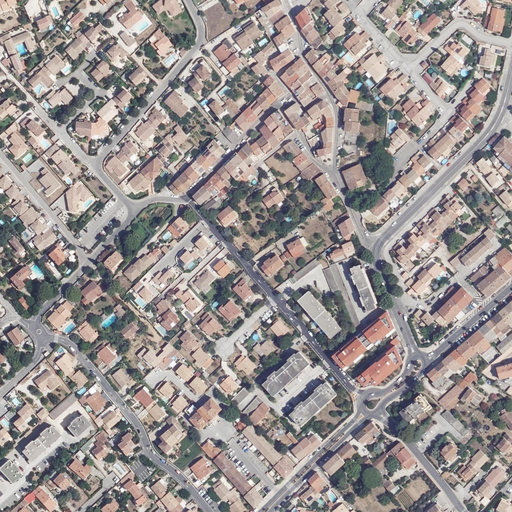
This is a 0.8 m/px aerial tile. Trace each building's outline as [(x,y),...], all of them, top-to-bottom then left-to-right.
[(8,5),(15,2),(13,0),(0,0),(0,10),(3,10),(9,7),(8,5)] [(175,0),(160,0),(153,6),(159,13),(164,9),(169,10),(172,16),(181,11),(175,0)] [(281,6),(277,0),(275,1),(267,6),(262,9),(264,11),(265,13),(271,10),(274,8),(280,7),(281,6)] [(335,6),(339,3),(336,0),(329,0),(327,2),(325,4),(331,10),(335,6)] [(404,0),(390,0),(387,3),(389,5),(395,10),(404,0)] [(407,12),(418,0),(417,0),(415,0),(403,13),(407,17),(410,14),(407,12)] [(469,10),(475,16),(477,13),(481,10),(482,9),(479,6),(481,4),(477,0),(467,0),(461,7),(463,9),(466,7),(468,5),(471,8),(469,10)] [(125,14),(119,19),(125,26),(133,20),(135,22),(141,16),(138,12),(135,8),(137,7),(133,2),(127,7),(131,11),(126,15),(125,14)] [(391,21),(392,20),(395,22),(399,18),(393,14),(396,11),(395,10),(389,5),(383,14),(388,18),(391,21)] [(331,10),(330,11),(328,13),(333,19),(338,14),(341,11),(339,10),(335,6),(331,10)] [(271,10),(265,13),(266,14),(269,19),(281,10),(281,9),(280,7),(274,8),(271,10)] [(312,16),(311,14),(308,7),(299,16),(300,21),(304,29),(311,23),(314,21),(312,16)] [(489,27),(488,30),(499,33),(501,24),(504,11),(492,8),(491,16),(492,17),(490,22),(489,27)] [(269,30),(277,24),(286,17),(281,10),(269,19),(266,14),(259,19),(267,32),(269,30)] [(75,26),(85,17),(80,12),(70,21),(75,26)] [(403,22),(407,17),(403,13),(401,15),(399,18),(403,22)] [(338,14),(333,19),(330,21),(336,27),(344,20),(338,14)] [(433,14),(419,27),(420,28),(428,35),(431,32),(430,31),(441,21),(435,14),(433,14)] [(35,19),(38,28),(52,23),(49,15),(35,19)] [(286,17),(277,24),(282,31),(292,23),(288,16),(286,17)] [(403,22),(395,30),(398,33),(399,32),(404,36),(412,28),(413,26),(409,22),(410,21),(407,18),(403,22)] [(135,22),(133,20),(125,26),(126,28),(127,29),(135,22)] [(253,20),(243,27),(245,29),(255,22),(253,20)] [(336,27),(332,31),(338,37),(346,29),(343,26),(346,23),(344,20),(336,27)] [(245,29),(245,30),(246,32),(253,41),(263,34),(255,22),(245,29)] [(100,23),(99,23),(95,27),(98,31),(103,27),(100,23)] [(287,38),(297,32),(292,23),(282,31),(283,33),(287,38)] [(317,32),(311,23),(304,29),(302,31),(307,37),(311,32),(313,35),(317,32)] [(86,34),(90,38),(92,40),(97,36),(95,35),(98,31),(95,27),(93,25),(85,33),(86,34)] [(417,33),(412,28),(404,36),(403,38),(401,39),(404,42),(405,41),(406,39),(409,42),(410,41),(412,44),(417,39),(414,36),(417,33)] [(418,31),(425,37),(428,35),(420,28),(417,30),(418,31)] [(245,29),(234,37),(236,39),(246,32),(245,30),(245,29)] [(135,41),(126,30),(125,31),(122,33),(120,35),(129,46),(135,41)] [(157,30),(152,35),(155,39),(161,34),(157,30)] [(269,30),(267,32),(266,32),(272,41),(275,39),(269,30)] [(33,46),(27,31),(10,39),(4,41),(5,43),(10,57),(7,60),(12,66),(13,67),(14,68),(16,71),(22,68),(13,44),(23,40),(27,49),(33,46)] [(321,34),(319,31),(317,32),(313,35),(311,32),(307,37),(311,44),(319,36),(321,34)] [(246,32),(236,39),(243,50),(254,43),(253,41),(246,32)] [(362,40),(365,38),(366,36),(368,34),(366,32),(360,37),(362,40)] [(285,44),(283,41),(287,38),(283,33),(275,39),(277,43),(279,47),(285,44)] [(5,43),(4,41),(10,39),(8,34),(0,36),(0,39),(2,44),(5,43)] [(84,35),(83,34),(79,38),(85,43),(89,40),(84,35)] [(158,43),(164,37),(161,34),(155,39),(156,40),(158,43)] [(365,43),(371,38),(368,34),(366,36),(365,38),(362,40),(365,43)] [(358,44),(360,42),(361,42),(355,35),(352,37),(358,44)] [(324,42),(322,39),(319,36),(311,44),(317,49),(321,44),(324,42)] [(85,43),(79,38),(79,37),(65,49),(72,57),(76,53),(78,54),(87,46),(85,43)] [(168,48),(171,45),(164,37),(158,43),(156,40),(150,45),(152,48),(154,46),(159,51),(156,53),(161,58),(163,55),(162,54),(168,48)] [(342,47),(347,53),(350,51),(352,49),(358,44),(352,37),(342,47)] [(234,55),(229,50),(234,46),(228,39),(223,43),(224,44),(214,53),(216,55),(221,60),(221,61),(224,63),(234,55)] [(272,41),(261,51),(266,56),(274,48),(273,47),(277,43),(275,39),(272,41)] [(366,48),(363,45),(360,42),(358,44),(352,49),(357,55),(366,48)] [(450,48),(447,46),(444,49),(450,54),(451,55),(454,57),(456,53),(462,58),(468,51),(459,43),(457,45),(454,43),(450,48)] [(123,59),(128,54),(119,44),(114,48),(113,47),(107,52),(108,53),(106,56),(112,62),(115,58),(119,55),(123,59)] [(287,47),(285,44),(279,47),(283,54),(284,53),(290,49),(288,46),(287,47)] [(295,58),(290,49),(284,53),(290,62),(295,58)] [(317,54),(315,51),(313,49),(306,56),(314,66),(319,61),(315,56),(317,54)] [(495,61),(492,61),(493,54),(491,54),(492,50),(486,49),(485,55),(484,57),(482,56),(480,65),(490,68),(491,65),(494,66),(495,61)] [(261,51),(260,52),(255,57),(260,63),(267,57),(266,56),(261,51)] [(290,62),(284,53),(283,54),(277,58),(282,67),(290,62)] [(231,72),(242,62),(235,54),(234,55),(224,63),(231,72)] [(385,56),(383,54),(378,58),(377,59),(374,56),(367,62),(362,66),(368,72),(369,71),(379,62),(380,61),(385,56)] [(450,54),(442,62),(444,63),(451,55),(450,54)] [(459,69),(463,65),(454,57),(451,55),(444,63),(441,66),(450,74),(456,67),(459,69)] [(65,65),(56,56),(46,65),(43,68),(49,76),(53,72),(59,66),(61,69),(65,65)] [(260,63),(255,57),(249,63),(250,64),(250,65),(254,62),(257,65),(260,63)] [(268,59),(267,57),(260,63),(262,65),(266,62),(265,62),(268,59)] [(282,67),(277,58),(271,62),(276,72),(282,67)] [(306,64),(301,58),(292,66),(297,72),(306,64)] [(320,60),(319,61),(314,66),(319,73),(327,64),(330,61),(330,60),(327,58),(322,63),(320,61),(320,60)] [(364,58),(359,62),(362,66),(367,62),(364,58)] [(107,69),(110,66),(103,59),(96,67),(97,68),(91,73),(97,81),(104,75),(103,74),(107,70),(107,69)] [(330,61),(327,64),(319,73),(324,79),(332,69),(335,66),(330,61)] [(376,80),(386,71),(384,69),(379,62),(369,71),(376,80)] [(257,65),(253,68),(258,75),(262,72),(265,69),(263,66),(262,65),(260,63),(257,65)] [(297,72),(301,77),(310,70),(310,69),(306,64),(297,72)] [(197,71),(193,73),(196,77),(198,80),(202,77),(205,80),(212,74),(204,65),(197,71)] [(225,65),(220,68),(224,75),(229,72),(225,65)] [(53,72),(55,75),(61,69),(59,66),(53,72)] [(297,72),(292,66),(287,71),(291,77),(297,72)] [(142,78),(144,79),(148,75),(140,67),(129,78),(135,85),(142,78)] [(348,76),(353,71),(351,69),(349,67),(345,70),(344,71),(348,76)] [(450,74),(453,77),(459,69),(456,67),(450,74)] [(47,86),(53,80),(49,76),(43,68),(29,81),(34,87),(42,80),(43,82),(47,86)] [(332,69),(324,79),(328,84),(338,76),(332,69)] [(305,85),(314,76),(310,70),(301,77),(300,78),(305,85)] [(287,71),(281,77),(291,87),(300,78),(301,77),(297,72),(291,77),(287,71)] [(338,76),(328,84),(335,92),(345,86),(345,85),(342,81),(348,76),(344,71),(338,76)] [(401,82),(407,77),(404,74),(398,80),(401,83),(401,82)] [(275,81),(271,76),(264,82),(260,86),(265,92),(269,88),(275,81)] [(311,87),(312,89),(319,84),(314,76),(305,85),(308,89),(311,87)] [(486,76),(475,87),(477,89),(482,95),(490,87),(494,84),(486,76)] [(204,86),(198,80),(196,77),(192,80),(190,77),(187,79),(189,82),(197,92),(204,86)] [(135,85),(137,86),(144,79),(142,78),(135,85)] [(295,93),(305,85),(300,78),(291,87),(295,93)] [(436,83),(433,81),(430,84),(441,97),(449,87),(444,83),(444,82),(440,78),(436,83)] [(381,88),(387,95),(389,93),(398,85),(395,83),(392,79),(381,88)] [(278,98),(284,92),(275,81),(269,88),(278,98)] [(313,100),(325,92),(319,84),(312,89),(311,87),(308,89),(306,91),(309,95),(313,100)] [(401,86),(399,84),(398,85),(389,93),(395,100),(405,91),(405,90),(401,86)] [(306,91),(308,89),(305,85),(295,93),(298,97),(306,91)] [(362,94),(366,90),(368,88),(366,85),(360,92),(362,94)] [(341,100),(337,104),(341,107),(346,110),(348,106),(351,93),(345,86),(335,92),(338,98),(341,100)] [(60,98),(66,103),(72,97),(64,88),(61,91),(61,92),(60,94),(57,92),(56,93),(53,90),(46,96),(49,99),(47,101),(52,106),(60,98)] [(122,88),(114,94),(116,96),(123,89),(122,88)] [(272,104),(278,98),(269,88),(265,92),(263,93),(272,104)] [(467,93),(469,95),(472,99),(477,104),(484,97),(482,95),(477,89),(475,91),(472,88),(467,93)] [(112,99),(117,105),(120,108),(123,105),(123,104),(121,102),(129,95),(123,89),(116,96),(112,99)] [(175,90),(165,101),(176,111),(178,109),(183,115),(189,109),(182,102),(180,103),(177,101),(178,100),(176,97),(178,96),(179,94),(175,90)] [(360,92),(352,90),(351,93),(348,106),(346,110),(345,121),(346,121),(345,131),(359,132),(360,123),(358,122),(360,109),(355,109),(356,107),(358,98),(360,92)] [(301,101),(309,95),(306,91),(298,97),(301,101)] [(257,100),(265,110),(272,104),(263,93),(261,95),(257,100)] [(123,104),(130,97),(129,95),(121,102),(123,104)] [(301,101),(305,107),(313,100),(309,95),(301,101)] [(229,99),(226,96),(222,99),(226,104),(228,106),(237,117),(242,113),(240,110),(230,99),(229,99)] [(287,96),(279,102),(282,107),(291,101),(287,96)] [(474,114),(480,108),(478,105),(477,104),(472,99),(470,101),(467,97),(462,101),(463,102),(465,105),(473,113),(474,114)] [(60,102),(64,105),(66,103),(60,98),(52,106),(53,108),(60,102)] [(112,99),(111,98),(108,101),(114,107),(117,105),(112,99)] [(373,103),(358,98),(356,107),(371,111),(373,103)] [(219,104),(216,100),(210,105),(219,116),(225,111),(224,109),(222,108),(220,105),(220,106),(219,104)] [(265,110),(257,100),(250,107),(259,117),(265,110)] [(295,100),(292,103),(291,101),(282,107),(285,111),(290,107),(296,103),(295,100)] [(426,102),(422,105),(425,108),(430,103),(428,100),(426,102)] [(12,104),(10,106),(5,101),(0,106),(0,116),(2,119),(8,113),(10,114),(16,109),(12,104)] [(112,109),(114,107),(108,101),(106,103),(112,109)] [(329,106),(324,101),(317,105),(322,111),(329,106)] [(407,114),(413,120),(420,113),(415,107),(416,106),(411,101),(403,107),(408,113),(407,114)] [(112,109),(106,103),(96,112),(99,115),(100,116),(106,122),(116,113),(112,109)] [(250,107),(248,103),(240,110),(242,113),(243,114),(250,107)] [(295,113),(301,109),(296,103),(290,107),(295,113)] [(431,114),(428,110),(433,106),(430,103),(425,108),(421,112),(420,113),(413,120),(419,127),(429,118),(428,116),(431,114)] [(461,104),(456,109),(466,120),(473,113),(465,105),(464,107),(461,104)] [(317,105),(309,111),(315,121),(320,117),(324,114),(322,111),(317,105)] [(234,120),(237,117),(228,106),(224,109),(234,120)] [(333,115),(332,110),(329,106),(322,111),(324,114),(327,118),(333,117),(333,115)] [(250,107),(243,114),(251,124),(259,117),(250,107)] [(290,117),(295,113),(290,107),(285,111),(290,117)] [(475,116),(482,109),(480,108),(474,114),(475,116)] [(306,116),(305,115),(301,109),(295,113),(300,120),(306,116)] [(149,117),(151,118),(147,122),(154,129),(165,119),(157,110),(149,117)] [(284,117),(279,110),(271,115),(279,125),(279,126),(282,130),(289,125),(289,124),(284,117)] [(315,121),(309,111),(305,115),(306,116),(310,123),(311,124),(315,121)] [(295,124),(300,120),(295,113),(290,117),(295,124)] [(466,120),(468,122),(475,116),(474,114),(473,113),(466,120)] [(243,114),(236,121),(245,131),(251,124),(243,114)] [(279,125),(271,115),(265,122),(267,124),(272,131),(279,126),(279,125)] [(91,134),(99,134),(109,125),(107,123),(106,122),(100,116),(97,119),(99,120),(100,121),(96,124),(96,123),(91,123),(91,134)] [(310,123),(306,116),(300,120),(295,124),(299,130),(302,128),(305,126),(310,123)] [(454,116),(450,121),(453,125),(454,126),(460,132),(467,125),(460,117),(458,120),(456,119),(454,116)] [(33,131),(38,137),(44,131),(39,125),(38,126),(36,124),(32,120),(31,121),(28,117),(21,124),(24,128),(27,125),(32,132),(33,131)] [(327,118),(327,123),(325,124),(322,126),(317,129),(319,134),(322,132),(328,128),(333,128),(333,117),(327,118)] [(91,122),(76,121),(75,131),(79,131),(79,135),(90,135),(91,134),(91,123),(91,122)] [(136,133),(144,142),(156,131),(154,129),(147,122),(144,125),(139,130),(136,133)] [(272,131),(267,124),(260,130),(265,136),(272,131)] [(169,134),(166,137),(169,141),(171,143),(175,140),(179,144),(187,137),(178,125),(174,129),(177,132),(172,137),(169,134)] [(294,132),(289,125),(282,130),(287,137),(294,132)] [(447,131),(448,131),(446,133),(447,134),(454,126),(453,125),(447,131)] [(461,133),(469,126),(467,125),(460,132),(461,133)] [(228,126),(226,128),(223,132),(233,144),(239,138),(238,138),(228,126)] [(282,130),(279,126),(272,131),(281,142),(287,137),(282,130)] [(461,133),(460,132),(454,126),(447,134),(453,141),(454,142),(456,140),(462,134),(461,133)] [(322,132),(324,141),(325,144),(332,141),(333,128),(328,128),(322,132)] [(408,142),(410,140),(399,129),(391,136),(394,139),(391,142),(397,148),(405,140),(408,142)] [(439,132),(444,137),(441,140),(447,146),(453,141),(447,134),(446,133),(442,129),(441,130),(439,132)] [(281,142),(272,131),(265,136),(269,142),(274,148),(281,142)] [(13,145),(9,149),(16,157),(27,148),(14,133),(11,136),(12,137),(9,139),(13,145)] [(33,147),(38,143),(32,136),(27,140),(33,147)] [(269,142),(265,136),(258,141),(262,147),(269,142)] [(511,143),(505,137),(494,149),(501,155),(500,156),(507,162),(507,163),(511,168),(511,170),(511,143)] [(225,151),(214,140),(211,143),(223,154),(225,151)] [(448,148),(447,146),(441,140),(437,143),(434,146),(442,154),(448,148)] [(122,148),(123,150),(120,153),(126,160),(127,161),(130,158),(130,157),(138,150),(130,141),(122,148)] [(172,153),(170,151),(174,147),(171,143),(169,141),(159,151),(161,153),(165,158),(166,158),(172,153)] [(262,147),(258,141),(251,147),(260,160),(267,154),(262,147)] [(303,153),(293,141),(284,146),(294,159),(303,153)] [(269,142),(262,147),(267,154),(274,148),(269,142)] [(428,152),(436,160),(442,154),(434,146),(430,142),(428,144),(431,147),(433,148),(431,150),(428,152)] [(223,154),(211,143),(207,147),(209,148),(219,158),(223,154)] [(246,153),(249,156),(255,163),(260,160),(251,147),(248,143),(243,149),(246,153)] [(45,153),(49,158),(50,157),(63,172),(72,164),(66,158),(67,157),(60,149),(59,149),(55,144),(45,153)] [(317,150),(316,149),(313,151),(316,158),(331,153),(332,147),(325,148),(325,144),(320,147),(321,149),(320,150),(317,150)] [(209,148),(203,154),(213,164),(219,158),(209,148)] [(243,149),(238,154),(241,157),(246,153),(243,149)] [(238,154),(236,152),(229,160),(231,162),(238,154)] [(124,162),(126,160),(120,153),(117,155),(124,162)] [(308,159),(303,153),(294,159),(295,161),(297,163),(299,165),(308,159)] [(23,159),(25,163),(31,158),(29,154),(23,159)] [(203,154),(197,160),(198,160),(207,170),(213,164),(203,154)] [(246,163),(244,160),(241,157),(238,154),(231,162),(225,168),(232,174),(232,175),(241,167),(246,172),(250,168),(246,163)] [(421,158),(419,156),(416,159),(417,160),(419,162),(425,168),(431,162),(424,155),(421,158)] [(127,169),(122,164),(116,157),(115,156),(108,163),(114,169),(114,170),(120,177),(127,169)] [(244,160),(246,163),(250,168),(253,165),(255,163),(249,156),(244,160)] [(158,171),(161,169),(165,166),(162,162),(157,157),(156,158),(141,171),(142,172),(149,180),(153,177),(159,172),(158,171)] [(488,166),(489,165),(482,158),(477,162),(481,167),(480,168),(483,171),(487,177),(487,178),(490,181),(489,181),(493,185),(499,180),(495,176),(496,176),(493,172),(488,166)] [(308,159),(299,165),(303,169),(304,171),(313,164),(308,159)] [(198,160),(197,160),(191,166),(201,176),(207,170),(198,160)] [(416,164),(412,168),(413,169),(420,176),(426,170),(425,168),(419,162),(416,164)] [(480,168),(481,167),(477,162),(475,165),(481,172),(483,171),(480,168)] [(74,167),(72,164),(63,172),(66,174),(74,167)] [(304,171),(303,172),(310,180),(321,172),(315,164),(313,164),(304,171)] [(368,184),(360,164),(343,171),(351,191),(368,184)] [(244,173),(237,180),(242,185),(249,179),(247,177),(253,172),(256,176),(260,174),(256,169),(253,165),(250,168),(246,172),(244,173)] [(201,176),(191,166),(185,172),(194,182),(201,176)] [(225,168),(223,166),(216,174),(226,185),(227,186),(228,187),(231,185),(226,179),(232,174),(225,168)] [(50,194),(60,185),(45,168),(41,172),(44,175),(39,180),(45,187),(47,185),(49,188),(47,189),(46,190),(50,194)] [(161,174),(162,170),(161,169),(158,171),(159,172),(153,177),(154,179),(158,176),(161,174)] [(410,172),(408,170),(405,173),(413,181),(414,182),(420,176),(413,169),(410,172)] [(321,172),(310,180),(311,183),(316,180),(326,194),(334,188),(322,171),(321,172)] [(400,174),(403,177),(400,180),(407,187),(413,181),(405,173),(403,171),(400,174)] [(467,176),(471,180),(476,175),(472,171),(467,176)] [(149,185),(151,182),(149,180),(142,172),(140,175),(138,174),(129,183),(138,193),(142,189),(143,191),(149,185)] [(177,195),(181,191),(183,193),(194,182),(185,172),(177,181),(171,186),(170,188),(177,195)] [(2,173),(0,173),(0,185),(4,190),(11,184),(2,173)] [(226,185),(216,174),(209,181),(219,191),(226,185)] [(464,178),(457,183),(463,190),(469,184),(464,178)] [(407,188),(407,187),(400,180),(397,182),(398,183),(395,186),(391,190),(396,194),(398,197),(407,188)] [(219,191),(209,181),(204,186),(213,196),(214,197),(220,192),(219,191)] [(76,201),(80,198),(83,195),(86,199),(94,192),(84,182),(80,186),(76,182),(70,188),(66,192),(69,196),(67,198),(69,201),(69,212),(76,212),(76,201)] [(21,195),(18,192),(11,184),(4,190),(11,198),(13,197),(16,200),(21,195)] [(291,192),(286,185),(283,187),(289,195),(294,191),(293,190),(291,192)] [(213,196),(204,186),(194,197),(201,205),(213,196)] [(269,208),(276,203),(283,198),(276,187),(272,190),(273,192),(262,200),(269,208)] [(328,204),(325,206),(324,207),(325,209),(333,203),(330,200),(338,194),(334,188),(326,194),(327,196),(324,199),(328,204)] [(382,198),(387,203),(396,194),(391,190),(389,188),(380,196),(382,198)] [(511,200),(509,198),(510,196),(506,190),(500,195),(511,208),(511,207),(511,200)] [(21,200),(24,198),(21,195),(16,200),(11,204),(14,207),(20,213),(21,215),(28,209),(27,207),(21,200)] [(456,201),(454,204),(451,201),(446,197),(443,200),(456,213),(460,209),(462,207),(456,201)] [(382,198),(371,208),(378,215),(390,206),(387,203),(382,198)] [(220,200),(217,202),(214,199),(204,207),(209,214),(223,203),(222,202),(224,200),(223,199),(221,201),(220,200)] [(445,207),(448,209),(444,213),(450,218),(456,213),(443,200),(441,202),(445,207)] [(30,225),(37,219),(40,217),(31,206),(28,209),(19,217),(24,222),(26,221),(29,225),(30,225)] [(226,225),(238,216),(230,206),(218,216),(226,225)] [(498,206),(492,211),(496,215),(500,212),(502,215),(504,212),(498,206)] [(435,208),(431,211),(444,224),(450,218),(444,213),(442,215),(439,212),(435,208)] [(433,218),(435,220),(432,223),(438,229),(444,224),(431,211),(429,214),(433,218)] [(186,215),(183,213),(172,224),(177,229),(176,231),(180,234),(188,226),(185,223),(184,223),(181,220),(186,215)] [(336,222),(336,221),(332,223),(334,229),(351,218),(349,214),(336,222)] [(494,224),(498,229),(509,220),(505,215),(494,224)] [(334,229),(340,241),(345,237),(350,234),(356,230),(351,218),(334,229)] [(447,227),(452,221),(450,218),(444,224),(447,227)] [(35,231),(38,234),(39,233),(47,226),(44,223),(42,224),(37,219),(30,225),(35,231)] [(428,224),(423,219),(420,222),(432,235),(438,229),(432,223),(430,226),(428,224)] [(422,230),(425,233),(422,236),(426,241),(428,242),(433,236),(432,235),(420,222),(417,225),(422,230)] [(168,228),(173,234),(176,231),(177,229),(172,224),(168,228)] [(37,240),(43,248),(56,237),(50,229),(43,235),(44,235),(42,237),(41,236),(39,233),(38,234),(32,239),(35,242),(37,240)] [(490,240),(496,236),(489,229),(484,233),(488,237),(466,255),(463,251),(450,261),(455,267),(462,261),(468,267),(494,245),(490,240)] [(168,231),(162,237),(165,240),(171,234),(168,231)] [(416,235),(411,231),(408,234),(421,246),(426,241),(422,236),(421,235),(418,237),(416,235)] [(13,253),(17,259),(21,255),(20,253),(25,249),(12,234),(7,239),(16,249),(17,250),(13,253)] [(412,243),(409,246),(410,247),(415,252),(421,246),(408,234),(405,236),(410,241),(412,243)] [(170,236),(166,241),(171,245),(175,241),(170,236)] [(434,243),(437,240),(434,237),(433,236),(428,242),(430,244),(433,242),(434,243)] [(288,246),(293,255),(305,248),(300,239),(288,246)] [(428,242),(426,241),(421,246),(423,249),(425,247),(426,248),(430,244),(428,242)] [(354,249),(351,242),(342,246),(342,247),(345,253),(354,249)] [(405,247),(400,242),(397,245),(409,258),(410,258),(416,253),(415,252),(410,247),(407,250),(405,247)] [(59,244),(59,245),(57,243),(54,246),(56,248),(48,254),(58,265),(64,259),(62,257),(68,253),(64,249),(62,252),(60,250),(63,248),(59,244)] [(170,251),(165,245),(161,249),(166,255),(170,251)] [(409,258),(397,245),(394,248),(398,252),(401,255),(398,257),(404,263),(409,258)] [(178,260),(188,251),(182,246),(163,264),(170,272),(180,263),(178,260)] [(345,254),(345,253),(342,247),(338,249),(334,252),(333,253),(330,254),(332,259),(345,254)] [(511,254),(506,247),(494,257),(511,276),(511,275),(511,254)] [(157,248),(152,254),(156,257),(161,252),(157,248)] [(294,258),(307,251),(305,248),(293,255),(294,258)] [(112,270),(123,257),(116,251),(111,257),(111,256),(104,263),(112,270)] [(135,266),(134,267),(133,266),(132,265),(126,271),(132,277),(133,276),(135,278),(140,273),(152,261),(146,255),(141,260),(140,259),(134,265),(135,266)] [(277,272),(276,270),(284,264),(277,255),(271,259),(270,258),(264,263),(265,264),(261,267),(268,275),(271,272),(273,275),(277,272)] [(477,286),(487,297),(491,293),(499,287),(507,279),(511,276),(494,257),(487,263),(488,265),(490,264),(496,270),(492,273),(484,265),(477,271),(480,274),(482,272),(484,274),(486,277),(484,278),(485,279),(477,286)] [(314,260),(298,272),(293,276),(297,281),(320,264),(316,259),(314,260)] [(222,260),(214,267),(222,276),(228,270),(229,271),(233,268),(227,263),(226,264),(222,260)] [(340,292),(356,334),(362,329),(336,263),(329,266),(330,268),(340,292)] [(355,263),(349,265),(353,275),(357,284),(362,297),(366,306),(368,312),(376,308),(375,303),(376,302),(363,269),(361,269),(359,265),(356,266),(355,263)] [(441,267),(436,263),(428,271),(433,276),(435,278),(439,274),(443,270),(441,267)] [(277,272),(285,265),(284,264),(276,270),(277,272)] [(16,285),(19,289),(24,285),(21,281),(25,277),(29,274),(23,267),(10,278),(13,281),(16,285)] [(324,270),(333,295),(340,292),(330,268),(324,270)] [(425,269),(417,277),(420,279),(425,284),(433,276),(428,271),(425,269)] [(198,280),(195,283),(201,290),(215,277),(208,270),(201,278),(198,280)] [(133,276),(132,277),(126,271),(124,273),(132,281),(135,278),(133,276)] [(480,275),(477,271),(470,277),(473,281),(480,275)] [(427,286),(435,278),(433,276),(425,284),(427,286)] [(245,283),(247,282),(244,278),(233,288),(244,300),(249,294),(250,295),(254,292),(245,283)] [(416,283),(416,284),(411,289),(410,289),(407,292),(410,295),(412,293),(415,290),(420,294),(427,286),(425,284),(420,279),(416,283)] [(90,301),(98,294),(99,295),(106,288),(101,283),(97,285),(94,281),(81,292),(85,297),(82,300),(87,305),(91,302),(90,301)] [(140,286),(147,293),(151,289),(151,288),(145,282),(140,286)] [(449,292),(450,293),(448,296),(462,309),(474,297),(463,286),(458,291),(457,290),(453,286),(448,292),(449,292)] [(192,313),(201,304),(195,298),(193,301),(191,299),(192,298),(187,292),(185,294),(181,290),(176,294),(179,299),(181,298),(188,306),(187,307),(192,313)] [(298,301),(331,338),(342,329),(337,323),(340,320),(336,315),(333,318),(321,305),(325,302),(320,297),(317,300),(309,291),(298,301)] [(99,295),(98,294),(90,301),(91,302),(99,295)] [(26,309),(30,306),(22,296),(18,299),(26,309)] [(446,304),(439,310),(438,309),(438,310),(445,317),(447,320),(453,314),(455,316),(462,309),(448,296),(445,298),(444,297),(444,296),(441,299),(446,304)] [(170,325),(174,321),(175,323),(178,320),(176,317),(177,315),(162,300),(157,306),(160,309),(165,315),(162,317),(159,320),(168,330),(172,326),(170,325)] [(237,314),(241,311),(231,300),(225,306),(222,304),(218,309),(228,319),(233,315),(234,316),(236,314),(237,314)] [(56,311),(48,319),(56,326),(64,317),(66,318),(71,313),(70,312),(73,309),(66,302),(63,305),(62,304),(57,310),(56,311)] [(115,307),(122,316),(126,312),(119,304),(115,307)] [(511,318),(511,317),(504,308),(499,312),(507,322),(511,318)] [(432,316),(435,319),(439,323),(445,317),(438,310),(432,316)] [(219,330),(222,327),(207,312),(201,318),(204,321),(199,326),(208,334),(214,328),(215,330),(217,328),(219,330)] [(422,312),(420,313),(417,318),(420,320),(422,318),(429,325),(435,319),(432,316),(427,312),(425,315),(422,312)] [(509,324),(507,322),(499,312),(496,315),(491,319),(503,334),(511,327),(509,324)] [(59,329),(73,314),(71,313),(66,318),(64,317),(56,326),(59,329)] [(135,319),(132,322),(121,331),(127,338),(138,329),(141,326),(135,319)] [(281,338),(289,330),(279,319),(275,324),(270,328),(265,332),(269,337),(275,331),(281,338)] [(504,335),(503,334),(491,319),(479,330),(488,341),(496,334),(498,337),(500,339),(504,335)] [(79,332),(88,341),(90,339),(93,336),(95,339),(98,336),(88,324),(87,325),(84,322),(78,328),(80,331),(79,332)] [(381,323),(378,325),(376,323),(369,329),(375,336),(382,331),(384,333),(387,330),(381,323)] [(18,341),(23,338),(16,327),(7,333),(15,346),(19,343),(18,341)] [(491,344),(488,341),(479,330),(467,340),(476,350),(481,346),(485,350),(491,344)] [(188,353),(192,350),(195,352),(200,347),(202,345),(199,342),(198,344),(190,336),(191,335),(187,331),(180,339),(184,343),(181,345),(188,353)] [(367,332),(355,341),(357,344),(363,351),(365,354),(368,351),(366,349),(364,346),(367,343),(368,345),(374,340),(367,332)] [(498,337),(496,334),(488,341),(491,344),(498,337)] [(375,384),(406,361),(395,345),(400,341),(396,337),(385,345),(388,350),(356,375),(364,385),(371,379),(375,384)] [(502,342),(496,347),(501,352),(503,354),(511,346),(511,342),(508,337),(507,338),(502,342)] [(476,350),(467,340),(457,349),(466,360),(470,357),(477,351),(476,350)] [(266,341),(261,346),(259,343),(253,349),(255,351),(258,349),(267,357),(274,349),(266,341)] [(108,346),(113,352),(116,348),(111,343),(108,346)] [(358,351),(360,353),(363,351),(357,344),(354,346),(353,344),(346,349),(347,350),(348,351),(344,354),(341,357),(347,364),(354,358),(352,356),(358,351)] [(485,350),(481,346),(476,350),(477,351),(480,354),(481,356),(493,346),(491,344),(485,350)] [(116,357),(106,346),(106,347),(100,352),(98,353),(108,364),(116,357)] [(511,346),(503,354),(501,356),(490,365),(481,372),(493,381),(495,379),(487,372),(511,350),(511,346)] [(203,352),(203,351),(200,347),(195,352),(192,355),(205,369),(212,361),(203,352)] [(171,358),(177,351),(174,349),(168,355),(163,360),(161,362),(164,365),(166,367),(173,360),(171,358)] [(462,365),(468,361),(466,360),(457,349),(449,355),(461,365),(462,365)] [(473,360),(480,354),(477,351),(470,357),(473,360)] [(271,378),(263,385),(272,395),(309,363),(299,352),(295,356),(294,355),(290,359),(291,360),(275,374),(274,373),(270,377),(271,378)] [(55,362),(66,374),(67,375),(73,370),(70,367),(72,365),(69,362),(64,355),(60,358),(58,360),(55,362)] [(461,365),(449,355),(442,361),(449,369),(451,367),(455,371),(461,365)] [(256,367),(247,357),(245,359),(243,361),(240,358),(234,364),(237,366),(239,365),(243,369),(248,374),(256,367)] [(449,369),(442,361),(435,367),(444,374),(448,371),(451,374),(453,376),(457,372),(455,371),(451,367),(449,369)] [(192,372),(183,363),(176,371),(185,380),(185,379),(188,381),(194,374),(192,372)] [(273,396),(310,364),(309,363),(272,395),(273,396)] [(488,363),(479,371),(481,372),(490,365),(488,363)] [(511,363),(497,368),(500,379),(509,376),(508,375),(511,374),(511,375),(511,363)] [(460,375),(465,368),(462,365),(461,365),(455,371),(457,372),(460,375)] [(133,378),(133,379),(123,367),(112,375),(122,387),(127,383),(129,386),(135,381),(133,378)] [(444,374),(435,367),(426,375),(433,381),(431,383),(436,388),(443,381),(447,384),(451,380),(447,378),(444,374)] [(51,389),(59,383),(48,370),(35,380),(41,388),(47,383),(51,389)] [(75,373),(73,370),(67,375),(69,378),(70,378),(79,388),(87,380),(78,370),(75,373)] [(470,383),(471,382),(473,380),(476,376),(473,374),(471,372),(464,378),(470,383)] [(206,384),(197,376),(190,384),(199,392),(202,394),(208,387),(206,385),(206,384)] [(478,385),(481,383),(476,376),(473,380),(478,385)] [(230,394),(238,387),(228,377),(221,385),(230,394)] [(464,378),(463,378),(457,385),(462,390),(467,386),(470,383),(464,378)] [(166,383),(165,384),(162,382),(156,388),(159,391),(160,390),(169,398),(175,390),(166,383)] [(298,408),(290,415),(299,425),(335,392),(327,382),(322,387),(320,385),(316,389),(317,391),(302,404),(301,403),(296,407),(298,408)] [(236,407),(252,391),(246,385),(230,401),(236,407)] [(462,390),(460,392),(448,403),(444,407),(447,410),(456,403),(460,399),(463,396),(466,399),(470,402),(471,401),(477,393),(470,388),(467,386),(462,390)] [(139,399),(146,408),(151,403),(154,401),(142,389),(134,396),(138,400),(139,399)] [(104,405),(107,403),(97,391),(91,396),(94,399),(89,403),(96,412),(104,405)] [(77,398),(73,392),(49,414),(53,419),(77,398)] [(301,426),(337,394),(335,392),(299,425),(301,426)] [(477,405),(482,398),(477,393),(471,401),(477,405)] [(410,407),(407,409),(406,408),(405,407),(399,412),(409,422),(414,418),(415,419),(419,417),(418,415),(420,413),(422,414),(425,411),(424,410),(430,404),(421,394),(415,399),(416,400),(409,406),(410,407)] [(448,403),(439,394),(434,398),(444,407),(448,403)] [(87,399),(83,395),(78,399),(82,404),(87,400),(86,400),(87,399)] [(178,398),(175,395),(169,402),(172,404),(173,403),(174,404),(172,407),(178,412),(180,410),(182,411),(188,404),(180,396),(178,398)] [(263,402),(257,396),(242,413),(248,418),(263,402)] [(213,417),(222,409),(212,398),(203,406),(199,409),(198,410),(198,411),(192,417),(190,419),(200,430),(208,422),(209,422),(213,418),(213,417)] [(20,414),(24,419),(34,410),(27,402),(23,405),(17,410),(20,414)] [(255,426),(270,410),(263,402),(248,418),(255,426)] [(156,404),(154,406),(151,403),(146,408),(146,409),(148,412),(149,411),(158,421),(165,415),(156,404)] [(191,406),(187,411),(192,417),(198,411),(198,410),(199,409),(194,404),(191,406)] [(511,414),(507,407),(501,411),(503,414),(499,417),(502,422),(505,420),(511,429),(511,414)] [(44,408),(36,415),(41,420),(49,414),(44,408)] [(462,434),(467,429),(467,428),(447,410),(444,413),(443,413),(441,415),(462,434)] [(109,428),(119,419),(112,411),(102,420),(105,424),(102,427),(109,435),(112,432),(109,428)] [(14,422),(22,430),(29,424),(24,419),(20,414),(16,418),(17,419),(14,422)] [(74,436),(89,423),(82,414),(78,417),(77,416),(69,423),(70,424),(66,428),(74,436)] [(166,420),(169,424),(156,435),(159,438),(159,437),(161,436),(165,440),(163,442),(160,445),(165,451),(169,448),(169,449),(172,447),(170,445),(177,438),(182,432),(174,424),(178,421),(172,415),(166,420)] [(6,428),(10,424),(5,417),(0,421),(6,428)] [(242,432),(250,424),(246,420),(241,419),(238,423),(238,428),(242,432)] [(378,430),(372,422),(364,429),(371,436),(378,430)] [(274,450),(263,437),(250,424),(242,432),(266,458),(274,450)] [(29,460),(58,434),(51,425),(47,429),(46,427),(39,434),(40,435),(32,441),(31,440),(24,447),(25,448),(21,451),(29,460)] [(0,445),(10,436),(3,428),(0,430),(0,445)] [(270,439),(277,433),(272,428),(266,434),(270,439)] [(371,436),(364,429),(356,436),(362,444),(365,441),(369,438),(371,440),(373,438),(371,436)] [(102,442),(106,439),(101,433),(95,438),(97,441),(94,444),(97,447),(91,451),(98,460),(106,453),(102,448),(105,446),(102,442)] [(123,440),(117,445),(123,453),(130,448),(128,447),(133,444),(129,439),(131,438),(127,433),(121,438),(123,440)] [(511,442),(511,438),(506,433),(502,437),(504,438),(501,441),(498,438),(493,443),(495,445),(506,455),(511,447),(511,445),(511,444),(511,442)] [(307,453),(308,455),(321,443),(314,435),(310,438),(308,440),(306,438),(299,444),(307,453)] [(307,453),(299,444),(296,441),(293,436),(290,438),(296,446),(291,451),(299,460),(307,453)] [(89,446),(92,442),(90,439),(80,448),(84,453),(90,447),(89,446)] [(213,447),(208,441),(201,448),(203,450),(209,457),(210,456),(214,460),(221,453),(217,448),(213,447)] [(397,456),(408,469),(417,461),(413,457),(401,442),(392,449),(397,456)] [(331,475),(356,452),(348,443),(339,451),(323,466),(331,475)] [(454,454),(458,451),(451,443),(448,446),(447,445),(443,449),(443,450),(442,452),(449,459),(452,461),(456,457),(454,454)] [(0,460),(13,449),(11,447),(0,456),(0,460)] [(387,464),(392,460),(397,456),(392,449),(386,454),(386,453),(383,456),(369,467),(372,471),(374,472),(375,474),(376,475),(387,464)] [(274,467),(282,458),(274,450),(266,458),(274,467)] [(80,461),(84,456),(79,451),(76,455),(77,457),(76,457),(80,461)] [(468,478),(476,469),(482,463),(483,465),(488,460),(480,451),(472,460),(473,461),(470,463),(469,462),(465,466),(464,465),(457,472),(465,480),(467,478),(468,478)] [(253,488),(222,452),(221,453),(214,460),(245,496),(253,488)] [(372,462),(367,456),(363,460),(368,465),(372,462)] [(203,458),(191,467),(194,472),(196,470),(202,479),(210,472),(205,466),(207,465),(206,463),(206,462),(203,458)] [(283,458),(282,458),(274,467),(284,478),(293,469),(283,458)] [(0,466),(0,467),(12,482),(22,474),(18,470),(19,469),(13,462),(12,463),(8,459),(0,466)] [(74,460),(68,466),(77,474),(79,472),(84,477),(91,469),(86,464),(83,467),(74,460)] [(363,469),(368,465),(363,460),(358,463),(363,469)] [(111,466),(117,471),(122,466),(116,461),(111,466)] [(57,468),(62,473),(66,470),(61,465),(57,468)] [(497,470),(496,469),(486,479),(494,488),(500,482),(499,481),(506,474),(500,468),(497,470)] [(469,479),(477,471),(476,469),(468,478),(469,479)] [(194,472),(201,480),(202,479),(196,470),(194,472)] [(59,473),(58,474),(55,471),(49,477),(62,490),(69,482),(59,473)] [(134,476),(131,471),(121,480),(119,481),(122,485),(130,479),(131,480),(134,477),(134,476)] [(327,483),(317,472),(308,481),(312,485),(316,490),(318,492),(327,483)] [(138,505),(146,499),(131,480),(130,479),(122,485),(126,490),(127,489),(136,500),(134,501),(138,505)] [(384,484),(390,492),(396,487),(390,479),(388,481),(384,484)] [(494,488),(486,479),(483,482),(484,483),(484,484),(482,486),(481,485),(478,489),(484,495),(488,491),(490,493),(494,488)] [(158,481),(150,488),(160,499),(166,494),(163,491),(166,489),(161,484),(158,481)] [(213,486),(215,489),(222,483),(220,481),(213,486)] [(233,489),(229,492),(222,483),(215,489),(214,489),(214,490),(220,496),(221,498),(225,495),(228,498),(233,494),(237,490),(235,487),(233,489)] [(318,492),(316,490),(312,485),(309,488),(310,489),(302,496),(307,503),(315,496),(317,498),(321,495),(318,492)] [(400,488),(398,485),(396,487),(390,492),(392,494),(400,488)] [(38,486),(32,492),(34,494),(50,511),(54,508),(52,506),(54,505),(38,486)] [(258,493),(253,488),(245,496),(244,496),(254,508),(263,499),(258,493)] [(488,499),(497,490),(494,488),(490,493),(486,497),(488,499)] [(404,489),(395,496),(406,509),(415,502),(404,489)] [(28,496),(27,495),(23,498),(24,499),(27,503),(33,498),(31,496),(34,494),(32,492),(28,496)] [(175,500),(168,492),(166,494),(160,499),(170,511),(178,504),(175,500)] [(241,511),(245,509),(233,494),(228,498),(227,498),(232,504),(230,506),(234,511),(241,511)] [(317,498),(315,496),(307,503),(309,506),(314,502),(313,501),(317,498)] [(490,500),(488,499),(486,497),(486,496),(480,501),(485,506),(490,500)] [(468,507),(476,499),(474,497),(467,506),(468,507)] [(27,503),(24,499),(9,511),(29,511),(24,507),(28,504),(27,503)] [(106,504),(100,509),(102,511),(103,511),(105,511),(112,511),(116,509),(116,508),(118,505),(112,499),(107,504),(106,504)] [(356,509),(347,499),(346,500),(354,510),(356,509)] [(501,500),(496,508),(502,511),(507,511),(511,504),(508,502),(508,503),(507,504),(501,500)] [(444,511),(436,502),(434,504),(441,511),(444,511)] [(429,508),(425,511),(424,511),(441,511),(434,504),(433,503),(428,507),(429,508)]
